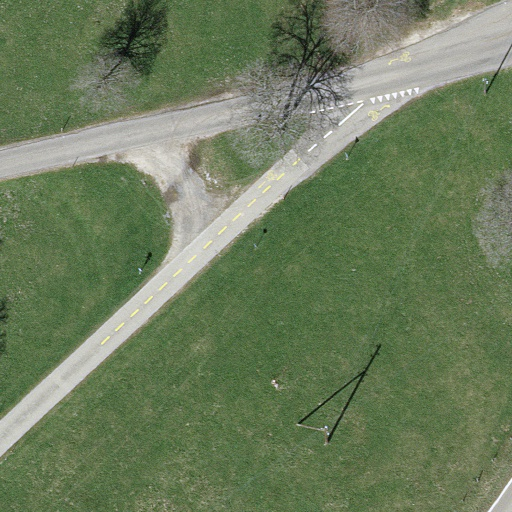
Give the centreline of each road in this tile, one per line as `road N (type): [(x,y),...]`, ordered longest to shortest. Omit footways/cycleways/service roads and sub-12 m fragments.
road 1 (unclassified): [(223,229),(0,439)]
road 2 (unclassified): [(155,132),(376,83)]
road 3 (unclassified): [(376,83),(223,229)]
road 4 (unclassified): [(0,166),(155,132)]
road 5 (unclassified): [(376,83),(511,46)]
